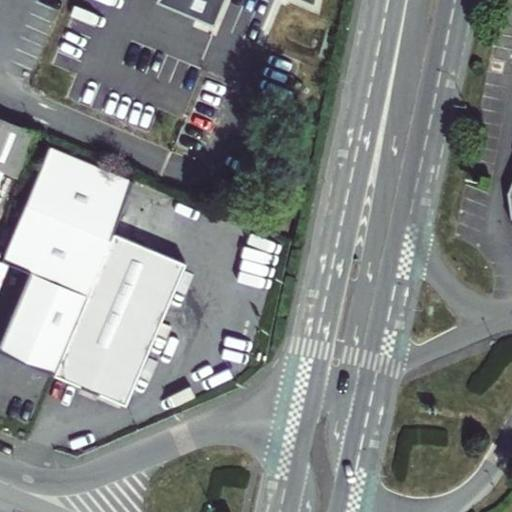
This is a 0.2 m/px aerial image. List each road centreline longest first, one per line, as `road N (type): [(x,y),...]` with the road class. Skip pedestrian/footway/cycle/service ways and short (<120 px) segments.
road 1 (primary): [(387,0),(305,396)]
road 2 (residential): [(417,0),(344,382)]
road 3 (residential): [(196,436),(66,485),(0,479)]
road 4 (primary): [(414,193),(453,0)]
road 5 (primary): [(377,370),(414,193)]
road 6 (primary): [(511,310),(459,296),(436,273),(421,248),(414,193)]
road 7 (residential): [(511,317),(377,370)]
